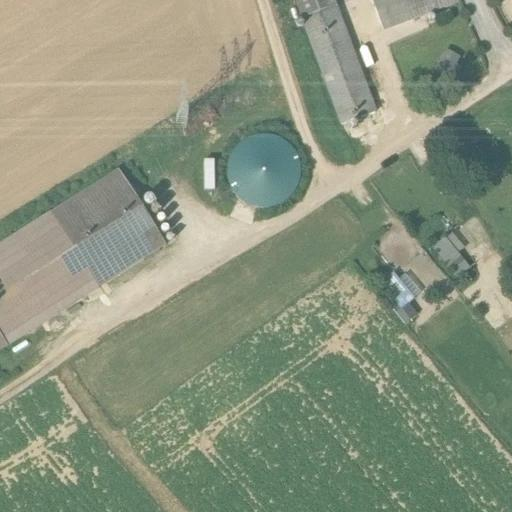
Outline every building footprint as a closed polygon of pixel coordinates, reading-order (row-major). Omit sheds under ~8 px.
[(375,113),(333,0),(295,0),(341,126),(375,113)] [(372,0),(385,32),(462,4),(460,0),(372,0)] [(234,183),(242,196),(263,207),(278,206),(291,200),(301,188),(305,175),(304,160),(297,147),(286,138),(272,134),(257,135),(244,143),(236,154),(232,169),(234,183)] [(126,169),(0,249),(0,323),(13,345),(53,319),(83,300),(173,244),(126,169)] [(451,235),(430,251),(454,281),(469,271),(457,254),(463,250),(451,235)] [(404,324),(416,314),(407,302),(419,293),(401,269),(381,284),(396,303),(391,307),(404,324)] [(0,352),(13,345),(0,323),(0,352)]
